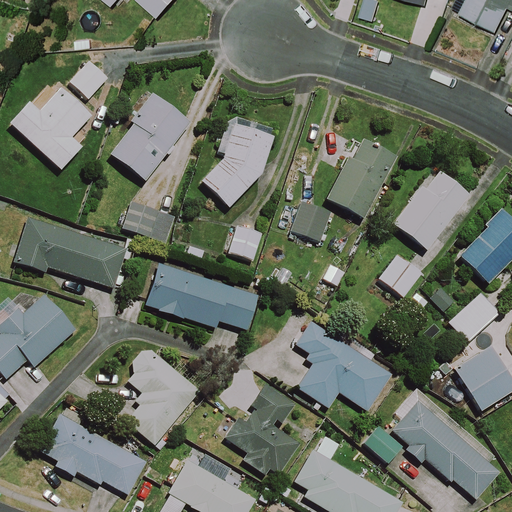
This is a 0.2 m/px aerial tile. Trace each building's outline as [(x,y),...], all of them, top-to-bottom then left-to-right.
[(172,0),(106,0),(114,6),(119,0),(139,0),(157,16),(172,0)] [(511,0),(462,0),(455,15),(493,33),(505,8),(511,11),(511,0)] [(107,82),(87,63),(67,84),(86,103),(107,82)] [(22,96),(29,102),(7,127),(57,172),(76,151),(65,141),(87,118),(48,82),(42,89),(35,83),(22,96)] [(185,124),(147,96),(127,124),(131,127),(108,159),(143,184),(185,124)] [(262,175),(272,136),(235,123),(223,158),(200,181),(227,209),(262,175)] [(395,159),(357,139),(326,198),(364,218),(395,159)] [(427,189),(423,186),(393,224),(427,250),(470,194),(440,171),(427,189)] [(329,213),(298,203),(288,231),(319,242),(329,213)] [(173,220),(128,207),(120,233),(165,246),(173,220)] [(511,219),(502,210),(458,254),(486,283),(511,258),(511,219)] [(124,249),(26,223),(15,266),(113,291),(124,249)] [(261,237),(235,228),(226,256),(252,264),(261,237)] [(417,276),(392,256),(371,283),(397,302),(417,276)] [(257,297),(158,266),(145,309),(212,330),(215,323),(246,333),(257,297)] [(340,274),(325,266),(316,282),(331,290),(340,274)] [(448,302),(435,291),(424,304),(438,315),(448,302)] [(493,316),(474,296),(441,326),(460,347),(493,316)] [(75,330),(45,297),(22,318),(17,312),(0,328),(0,335),(0,336),(0,377),(4,382),(26,363),(32,369),(75,330)] [(408,323),(421,306),(410,298),(397,315),(408,323)] [(307,361),(288,388),(322,412),(332,398),(359,418),(388,378),(311,322),(291,349),(307,361)] [(511,391),(511,384),(488,346),(451,370),(478,412),(511,391)] [(201,394),(145,351),(122,382),(140,395),(132,405),(136,408),(123,425),(156,451),(201,394)] [(293,405),(265,388),(226,455),(262,476),(276,475),(293,445),(276,435),(293,405)] [(402,450),(400,453),(414,467),(418,463),(466,506),(492,476),(413,405),(385,435),(402,450)] [(80,419),(63,410),(38,454),(56,464),(53,468),(72,478),(75,474),(98,487),(100,483),(129,499),(149,462),(129,450),(126,455),(76,427),(80,419)] [(395,450),(370,431),(356,448),(381,468),(395,450)] [(391,511),(395,505),(305,455),(288,486),(301,493),(297,501),(316,511),(391,511)] [(248,511),(254,502),(183,464),(158,511),(178,511),(181,506),(192,511),(248,511)]
